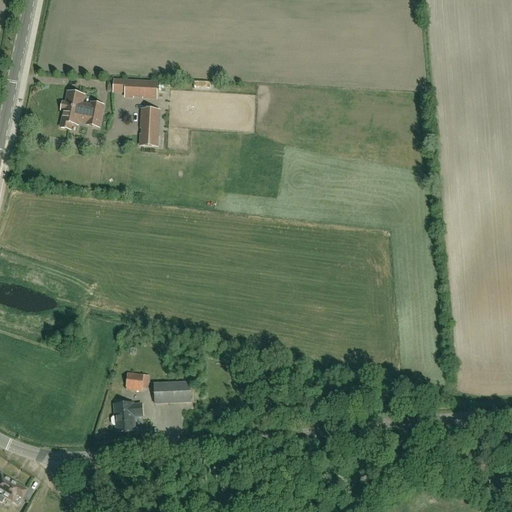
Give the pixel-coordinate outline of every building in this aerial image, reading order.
[(115,81),(114,93),(126,94),(125,98),(157,99),(157,84),(115,81)] [(61,111),(64,111),(61,128),(70,130),(71,125),(78,126),(79,122),(87,124),(87,126),(99,128),(103,107),(91,104),(91,106),(82,104),(84,96),(68,93),(66,104),(63,103),(61,111)] [(157,148),(159,112),(142,111),(140,147),(157,148)] [(126,390),(142,392),(143,390),(149,390),(150,376),(144,375),(128,373),(126,390)] [(155,406),(191,404),(190,383),(154,385),(155,406)] [(114,427),(116,427),(116,432),(135,431),(134,415),(136,415),(136,417),(143,417),(142,405),(133,406),(133,404),(115,405),(116,417),(113,417),(111,419),(111,425),(114,427)] [(0,475),(0,495),(13,503),(17,496),(22,499),(27,490),(1,474),(0,475)]
